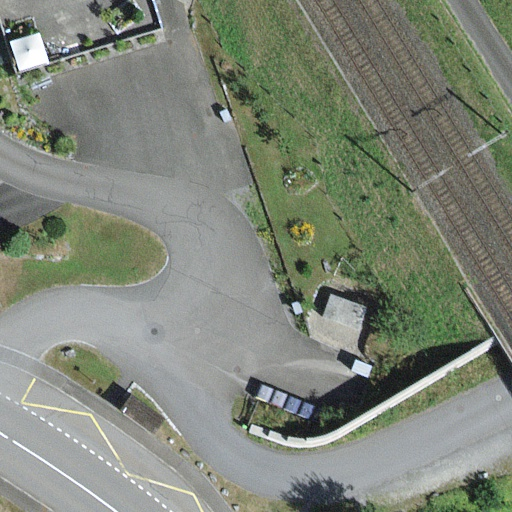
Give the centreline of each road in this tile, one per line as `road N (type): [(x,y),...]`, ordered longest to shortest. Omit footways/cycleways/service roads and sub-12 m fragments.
road 1 (residential): [(0,366),(24,334),(57,315),(160,319),(190,302),(216,253),(207,221),(49,175),(0,148)]
road 2 (primary): [(0,432),(114,511)]
